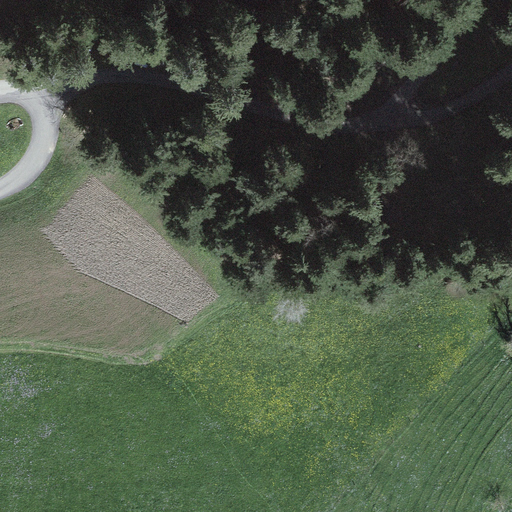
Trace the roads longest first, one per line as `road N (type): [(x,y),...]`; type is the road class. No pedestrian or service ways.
road 1 (residential): [(365,123),(184,82),(0,92)]
road 2 (track): [(486,0),(437,64),(365,123)]
road 3 (track): [(511,79),(442,116),(365,123)]
road 4 (track): [(40,89),(47,118),(40,161),(0,192)]
